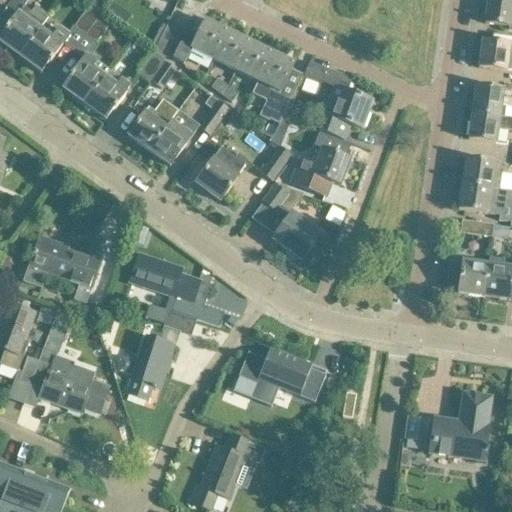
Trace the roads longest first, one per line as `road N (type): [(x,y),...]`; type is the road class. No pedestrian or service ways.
road 1 (residential): [(316,320),(402,89)]
road 2 (residential): [(261,295),(72,151)]
road 3 (residential): [(134,492),(250,324),(261,295)]
road 4 (residential): [(410,338),(446,107)]
road 5 (residential): [(402,89),(227,0)]
road 6 (residential): [(401,336),(375,511)]
road 7 (residential): [(0,422),(134,492)]
road 8 (residential): [(72,151),(24,222),(0,278)]
